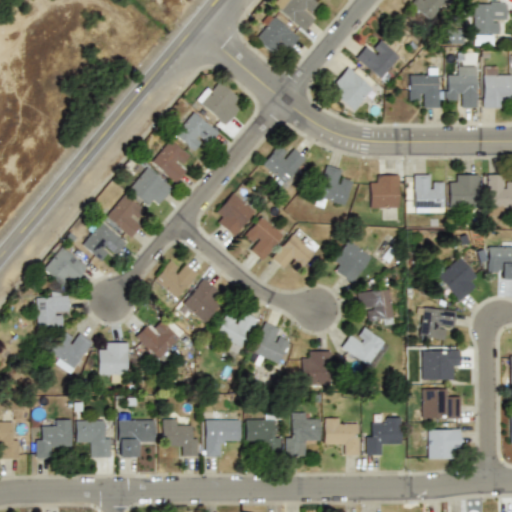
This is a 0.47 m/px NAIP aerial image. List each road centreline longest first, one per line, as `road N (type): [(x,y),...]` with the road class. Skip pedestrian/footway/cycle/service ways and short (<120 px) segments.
road 1 (residential): [(511,481),(0,494)]
road 2 (tertiary): [(195,26),(283,101),(340,136),(511,142)]
road 3 (tertiary): [(0,256),(216,0)]
road 4 (residential): [(283,101),(115,308)]
road 5 (residential): [(488,482),(487,342),(491,318),(511,314)]
road 6 (residential): [(182,231),(275,304),(321,317)]
road 7 (residential): [(283,101),(367,0)]
